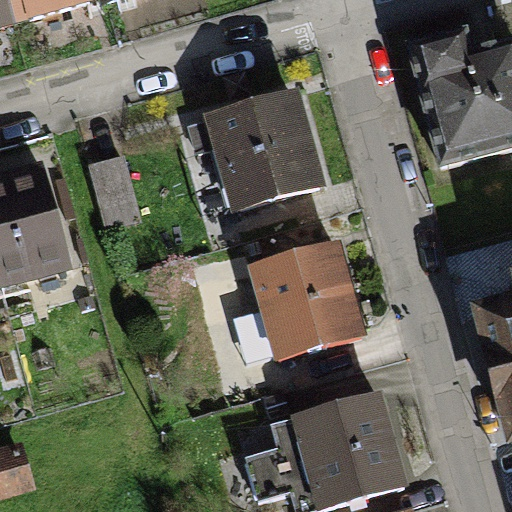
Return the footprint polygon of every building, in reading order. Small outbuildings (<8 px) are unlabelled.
[(64,0),(0,0),(0,44),(71,26),(64,0)] [(64,0),(71,26),(168,0),(64,0)] [(459,30),(405,44),(440,175),(511,155),(511,43),(466,56),(459,30)] [(326,192),(296,93),(200,122),(231,221),(326,192)] [(118,158),(87,166),(105,233),(136,225),(118,158)] [(0,291),(70,272),(39,162),(0,173),(0,291)] [(363,342),(339,251),(252,274),(277,365),(363,342)] [(511,305),(480,314),(511,425),(511,305)] [(323,511),(402,489),(375,396),(292,420),(318,511),(323,511)] [(18,448),(0,452),(0,495),(28,489),(18,448)]
